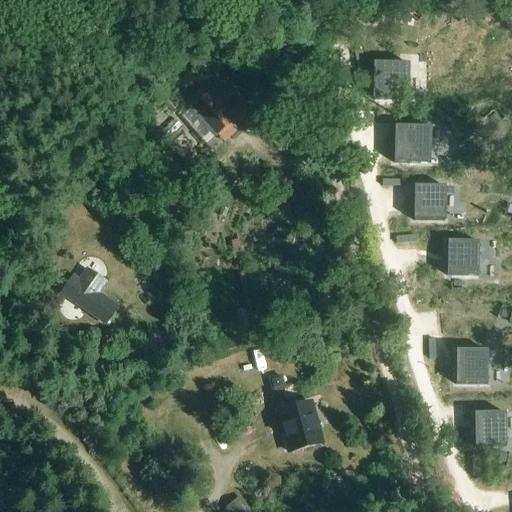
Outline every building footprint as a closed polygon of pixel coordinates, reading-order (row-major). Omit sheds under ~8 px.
[(372,66),(371,102),(382,102),(401,103),(408,103),(408,66),(372,66)] [(193,108),(181,118),(206,146),(217,136),(231,124),(226,117),(243,103),(230,87),(213,102),(207,96),(193,108)] [(393,130),(393,165),(429,166),(429,130),(393,130)] [(204,166),(191,188),(210,199),(223,177),(204,166)] [(413,189),(412,223),(444,223),(445,190),(413,189)] [(446,245),(446,278),(477,278),(478,245),(446,245)] [(183,307),(168,253),(159,255),(173,309),(183,307)] [(117,310),(97,296),(106,284),(85,269),(76,282),(75,281),(64,298),(106,326),(117,310)] [(454,352),(455,386),(487,386),(486,352),(454,352)] [(282,380),(270,383),(273,395),(286,392),(282,380)] [(311,404),(276,415),(288,454),(323,444),(311,404)] [(505,415),(473,415),(473,450),(505,449),(505,415)] [(253,511),(243,499),(226,511),(253,511)]
